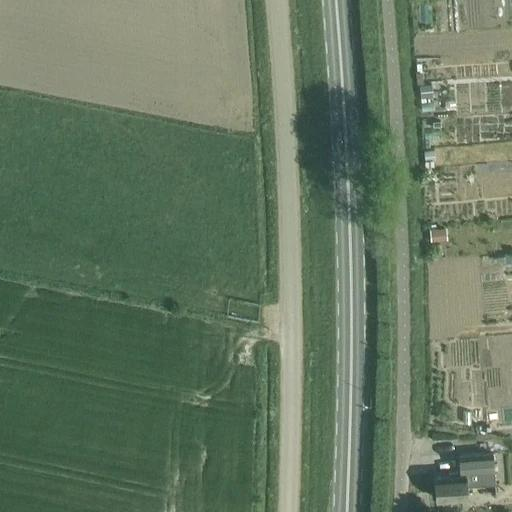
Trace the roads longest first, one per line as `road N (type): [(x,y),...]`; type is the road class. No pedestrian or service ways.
road 1 (primary): [(350,511),(358,414),(339,0)]
road 2 (unclassified): [(288,511),(291,264),(275,0)]
